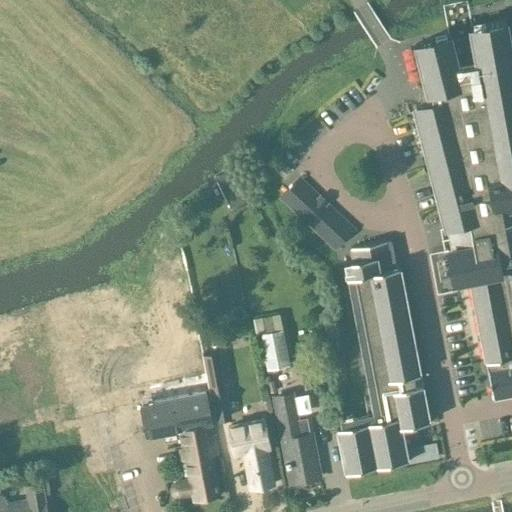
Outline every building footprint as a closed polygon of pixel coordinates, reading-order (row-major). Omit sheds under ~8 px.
[(433,100),(415,104),(436,183),(441,205),(446,224),(448,223),(452,246),(447,248),(448,251),(449,255),(451,264),(454,279),(470,276),(471,279),(470,279),(471,280),(486,360),(487,360),(488,366),(487,366),(493,395),(511,391),(511,98),(511,97),(511,63),(505,21),(485,25),(472,27),(473,32),(473,36),(450,40),(449,35),(416,43),(429,91),(430,90),(433,100)] [(284,162),(279,168),(286,174),(291,169),(284,162)] [(233,169),(220,175),(235,205),(248,199),(233,169)] [(281,197),(335,248),(353,228),(326,203),(327,202),(320,196),(320,197),(299,178),(288,189),(281,197)] [(340,426),(337,426),(346,471),(364,467),(363,461),(374,459),(375,465),(394,462),(393,456),(406,453),(401,426),(429,420),(422,384),(416,385),(414,374),(420,373),(413,338),(407,340),(405,329),(411,328),(407,309),(401,310),(399,299),(405,298),(405,296),(399,297),(397,286),(403,285),(399,266),(391,267),(386,240),(351,247),(353,259),(344,261),(345,271),(346,271),(347,277),(355,276),(381,410),(383,410),(385,417),(340,426)] [(194,269),(187,271),(189,281),(196,280),(194,269)] [(93,316),(24,330),(39,402),(129,384),(127,373),(198,359),(182,278),(108,293),(114,325),(95,328),(93,316)] [(198,288),(196,280),(188,281),(190,289),(198,288)] [(198,288),(190,289),(191,297),(199,295),(198,288)] [(199,295),(191,297),(193,306),(201,304),(199,295)] [(201,304),(193,306),(195,314),(203,313),(201,304)] [(203,313),(195,314),(197,324),(205,322),(203,313)] [(205,322),(197,324),(199,331),(206,329),(205,322)] [(206,329),(199,331),(200,339),(208,337),(206,329)] [(289,365),(282,329),(260,333),(267,369),(289,365)] [(208,337),(200,339),(200,345),(209,343),(208,337)] [(218,351),(203,354),(211,393),(225,390),(218,351)] [(180,430),(189,479),(177,481),(176,481),(175,482),(174,483),(173,484),(172,485),(171,486),(171,488),(171,489),(171,490),(171,492),(172,493),(173,494),(174,495),(175,496),(176,496),(178,497),(179,497),(180,497),(192,494),(193,496),(194,500),(221,495),(213,457),(217,452),(212,425),(206,394),(205,391),(153,401),(143,403),(140,404),(146,436),(180,430)] [(280,441),(284,440),(292,481),(314,477),(309,450),(313,449),(306,418),(299,419),(294,391),(272,396),(280,441)] [(251,489),(273,485),(266,448),(269,447),(264,420),(228,427),(234,454),(243,453),(251,489)] [(86,495),(89,511),(114,511),(107,469),(70,476),(74,497),(86,495)] [(39,477),(40,482),(24,485),(26,499),(7,502),(6,498),(3,494),(0,493),(0,511),(46,511),(43,494),(50,493),(47,475),(39,477)]
